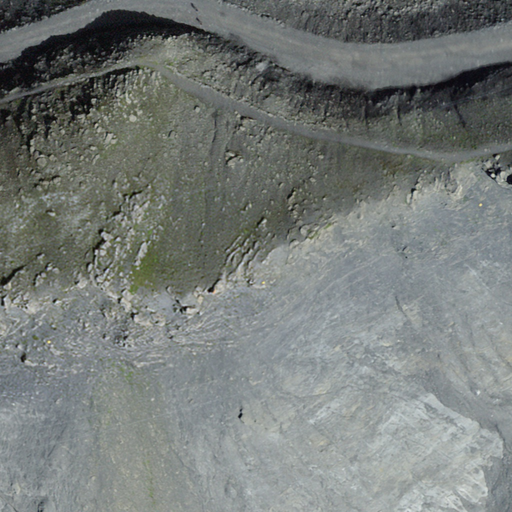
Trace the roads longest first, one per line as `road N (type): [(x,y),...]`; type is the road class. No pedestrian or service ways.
road 1 (track): [(0,44),(66,23),(184,4),(261,35)]
road 2 (track): [(261,35),(361,66),(511,39)]
